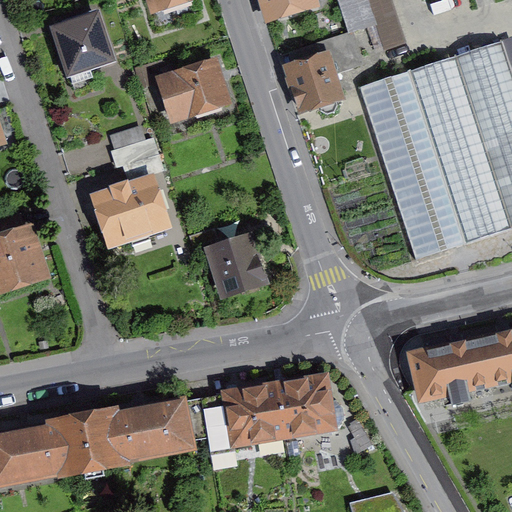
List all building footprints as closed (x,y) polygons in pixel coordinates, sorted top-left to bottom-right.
[(201,0),(141,0),(148,19),(201,1),(201,0)] [(316,0),(266,0),(271,16),(317,2),(316,0)] [(375,24),(366,0),(338,0),(349,32),(375,24)] [(390,0),(366,0),(375,24),(383,49),(404,42),(390,0)] [(96,21),(52,37),(71,88),(116,71),(96,21)] [(322,58),(288,69),(302,111),(319,105),(321,111),(327,114),(334,113),(337,107),(335,100),(340,98),(332,72),(361,63),(349,32),(317,43),(322,58)] [(511,72),(502,42),(360,88),(416,260),(511,228),(511,72)] [(217,64),(156,83),(170,128),(231,109),(217,64)] [(119,167),(127,164),(157,154),(152,139),(114,152),(119,167)] [(157,154),(127,164),(132,180),(163,171),(157,154)] [(113,194),(98,199),(112,243),(128,238),(131,246),(150,240),(147,231),(163,226),(148,182),(127,189),(125,184),(111,189),(113,194)] [(20,217),(0,223),(0,289),(39,277),(20,217)] [(249,239),(211,252),(224,293),(262,281),(249,239)] [(497,329),(498,336),(503,358),(509,357),(511,369),(511,333),(509,334),(507,327),(502,328),(497,329)] [(453,347),(412,356),(422,398),(449,392),(452,405),(470,401),(467,388),(511,378),(511,369),(509,357),(503,358),(498,336),(463,344),(461,337),(456,338),(451,340),(453,347)] [(300,381),(275,386),(284,436),(339,428),(343,419),(342,409),(334,403),(329,403),(325,377),(300,381)] [(238,392),(201,398),(207,438),(209,448),(223,446),(222,436),(231,435),(233,444),(284,436),(275,386),(238,392)] [(153,406),(104,415),(114,462),(190,447),(190,442),(207,438),(201,398),(153,406)] [(83,419),(62,423),(72,470),(114,462),(104,415),(83,419)] [(11,434),(0,435),(0,482),(72,470),(62,423),(11,434)] [(406,511),(402,490),(354,499),(356,511),(406,511)]
